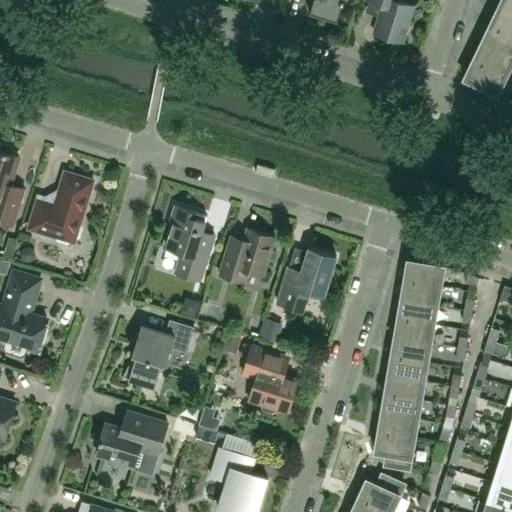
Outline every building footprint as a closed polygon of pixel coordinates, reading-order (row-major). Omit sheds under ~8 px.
[(338,21),(344,0),(313,0),(311,11),(309,10),(309,12),(338,21)] [(403,41),(414,5),(398,0),(368,0),(382,4),(374,32),(403,41)] [(511,13),(511,0),(501,0),(498,7),(511,13)] [(511,35),(511,13),(498,7),(490,25),(511,35)] [(511,56),(511,35),(490,25),(481,42),(511,56)] [(506,75),(511,62),(511,56),(481,42),(473,59),(506,75)] [(497,93),(506,75),(473,59),(464,77),(497,93)] [(24,187),(11,183),(19,156),(0,150),(0,220),(13,224),(24,187)] [(80,223),(94,179),(65,170),(57,195),(55,194),(51,196),(51,198),(39,195),(29,227),(56,236),(58,239),(67,242),(71,240),(74,241),(76,238),(79,236),(82,227),(80,223)] [(215,233),(203,229),(207,215),(175,205),(171,218),(175,219),(166,246),(181,251),(175,271),(201,279),(215,233)] [(263,275),(275,236),(248,227),(244,238),(232,234),(219,274),(243,281),(247,270),(263,275)] [(8,235),(3,255),(11,257),(16,238),(8,235)] [(324,295),(336,255),(309,246),(304,265),(297,268),(289,266),(278,302),(302,310),(308,290),(324,295)] [(0,271),(7,273),(11,261),(0,257),(0,271)] [(441,285),(444,265),(408,259),(405,278),(441,285)] [(30,312),(41,278),(14,270),(3,304),(0,302),(0,335),(28,345),(27,348),(40,352),(44,339),(41,338),(47,317),(30,312)] [(477,284),(478,276),(467,272),(466,282),(477,284)] [(438,304),(441,285),(405,278),(401,297),(438,304)] [(511,301),(511,298),(511,286),(505,284),(500,298),(511,301)] [(434,323),(438,304),(401,297),(398,316),(434,323)] [(466,297),(464,309),(472,310),(474,299),(466,297)] [(470,321),(472,310),(464,309),(462,320),(470,321)] [(431,342),(434,323),(398,316),(395,335),(431,342)] [(166,363),(171,346),(187,351),(195,326),(170,318),(166,332),(142,324),(135,344),(139,345),(135,360),(133,359),(125,375),(123,375),(123,376),(155,386),(162,362),(166,363)] [(266,318),(260,336),(277,342),(283,323),(266,318)] [(496,341),(500,329),(491,326),(487,338),(496,341)] [(229,329),(223,349),(236,353),(241,333),(229,329)] [(428,361),(431,342),(395,335),(392,355),(428,361)] [(460,335),(458,346),(466,348),(468,336),(460,335)] [(493,352),(496,341),(487,338),(484,349),(493,352)] [(273,371),(279,352),(252,344),(243,373),(256,377),(250,398),(263,402),(262,407),(263,409),(272,411),(274,410),(275,406),(288,410),(298,379),(273,371)] [(464,359),(466,348),(458,346),(456,358),(464,359)] [(424,380),(428,361),(392,355),(388,374),(424,380)] [(480,363),(476,374),(485,377),(489,366),(480,363)] [(4,438),(16,401),(0,395),(0,373),(1,370),(0,369),(0,444),(2,437),(4,438)] [(453,373),(451,384),(460,386),(461,374),(453,373)] [(421,399),(424,380),(388,374),(385,393),(421,399)] [(481,389),(485,377),(476,374),(472,386),(481,389)] [(458,397),(460,386),(451,384),(449,396),(458,397)] [(418,418),(421,399),(385,393),(382,412),(418,418)] [(468,400),(465,412),(473,414),(477,403),(468,400)] [(454,416),(456,404),(448,403),(446,415),(454,416)] [(158,453),(168,422),(127,409),(122,427),(105,422),(99,441),(101,441),(98,454),(110,457),(113,462),(121,465),(126,462),(134,465),(139,450),(143,448),(158,453)] [(415,437),(418,418),(382,412),(379,431),(415,437)] [(470,426),(473,414),(465,412),(461,423),(470,426)] [(447,442),(450,431),(442,429),(438,441),(447,442)] [(409,468),(415,437),(379,431),(375,450),(387,452),(385,463),(409,468)] [(457,437),(453,448),(462,451),(466,439),(457,437)] [(511,466),(511,446),(505,444),(500,463),(511,466)] [(228,511),(256,511),(267,476),(250,471),(254,457),(220,446),(211,475),(227,480),(218,509),(228,511)] [(458,463),(462,451),(453,448),(450,460),(458,463)] [(437,472),(441,459),(433,457),(429,471),(437,472)] [(511,486),(511,466),(500,463),(494,481),(511,486)] [(392,511),(405,483),(382,472),(377,483),(367,478),(358,496),(392,511)] [(445,473),(442,485),(450,488),(454,476),(445,473)] [(511,506),(511,486),(494,481),(488,499),(511,506)] [(447,499),(450,488),(442,485),(438,497),(447,499)] [(60,490),(57,500),(78,506),(81,497),(60,490)] [(426,508),(431,494),(423,491),(418,505),(426,508)] [(391,511),(392,511),(358,496),(350,511),(391,511)] [(511,511),(511,506),(488,499),(484,511),(511,511)] [(121,511),(92,503),(89,511),(121,511)]
